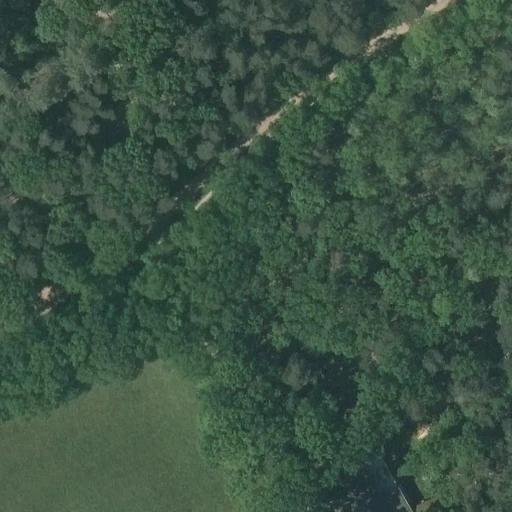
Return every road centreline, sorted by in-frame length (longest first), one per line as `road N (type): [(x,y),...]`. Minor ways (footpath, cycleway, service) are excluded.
road 1 (track): [(425,0),(344,49),(251,125),(133,244),(0,314)]
road 2 (track): [(133,244),(305,511)]
road 3 (track): [(187,208),(185,73),(160,0)]
